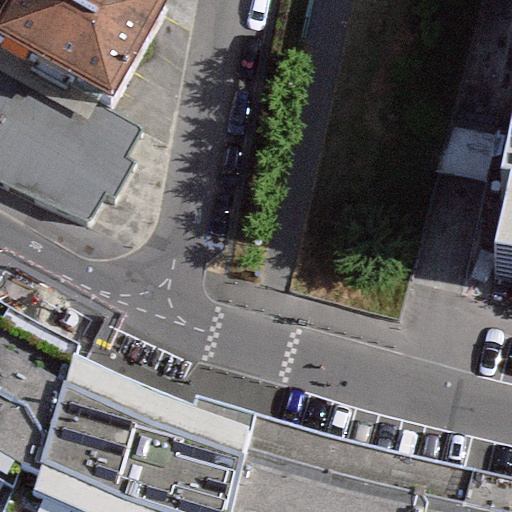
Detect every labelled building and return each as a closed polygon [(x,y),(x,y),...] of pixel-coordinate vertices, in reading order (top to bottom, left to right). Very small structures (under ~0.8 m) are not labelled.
[(142,0),(15,0),(0,27),(0,46),(119,115),(175,19),(142,0)] [(0,46),(0,185),(39,206),(92,227),(147,133),(119,115),(0,46)] [(511,182),(507,207),(511,207),(511,245),(503,286),(511,287),(511,182)] [(0,511),(30,511),(96,391),(108,369),(0,311),(0,511)] [(205,426),(96,391),(30,511),(236,511),(251,440),(205,426)] [(511,511),(511,504),(251,440),(236,511),(511,511)]
